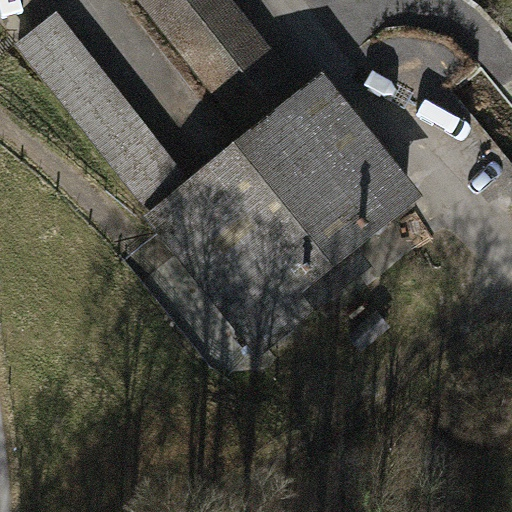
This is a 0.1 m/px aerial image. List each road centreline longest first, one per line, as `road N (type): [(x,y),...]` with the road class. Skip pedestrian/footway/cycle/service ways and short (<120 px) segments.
road 1 (track): [(200,511),(511,297)]
road 2 (residential): [(511,268),(294,0)]
